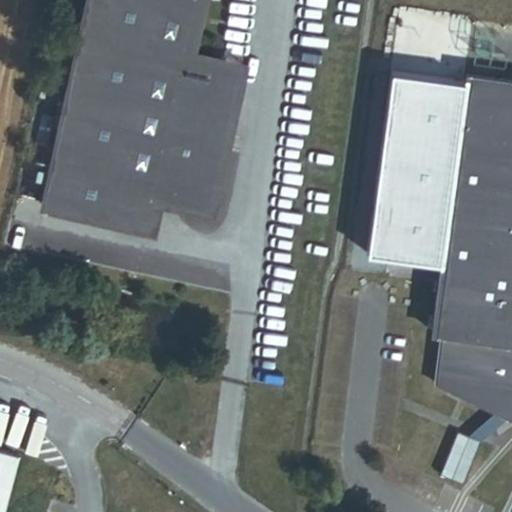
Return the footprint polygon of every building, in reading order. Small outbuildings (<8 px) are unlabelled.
[(224,126),(225,113),(224,101),(223,88),(220,76),(216,63),(186,57),(188,52),(198,0),(110,0),(110,2),(99,0),(84,0),(39,207),(122,225),(125,214),(151,211),(153,201),(155,196),(185,203),(193,195),(201,184),(208,174),(213,162),(218,151),(221,139),(224,126)] [(208,213),(241,64),(188,52),(186,57),(216,63),(220,76),(223,88),(224,101),(225,113),(224,126),(221,139),(218,151),(213,162),(208,174),(201,184),(193,195),(185,203),(155,196),(153,201),(208,213)] [(438,334),(417,380),(509,423),(511,419),(511,84),(455,76),(420,331),(438,334)] [(361,202),(357,264),(389,266),(393,204),(361,202)] [(147,231),(151,211),(125,214),(122,225),(147,231)] [(0,511),(0,493),(12,448),(0,444),(0,511)]
